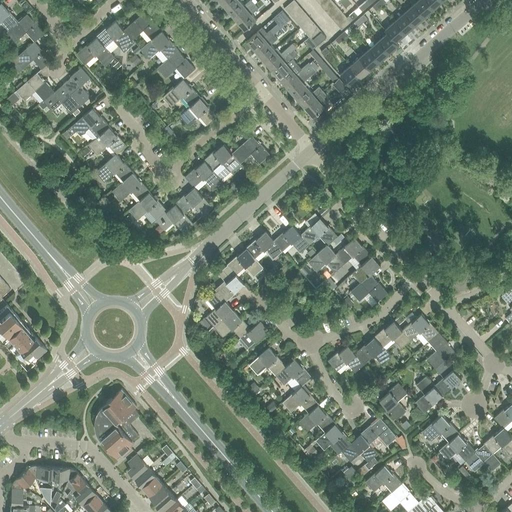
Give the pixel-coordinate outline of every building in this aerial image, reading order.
[(221,0),(220,1),(229,10),(240,0),(239,0),(221,0)] [(229,10),(237,20),(255,4),(252,0),(251,0),(250,0),(244,6),(240,0),(229,10)] [(294,0),(285,8),(289,13),(299,4),(295,0),(294,0)] [(329,0),(322,7),(326,11),(335,3),(332,0),(329,0)] [(426,0),(418,0),(413,5),(424,17),(434,9),(426,0)] [(442,0),(426,0),(434,9),(443,1),(442,0)] [(382,6),(378,2),(373,6),(377,10),(382,6)] [(0,21),(1,21),(8,30),(19,21),(9,10),(9,11),(1,3),(0,3),(0,21)] [(326,11),(330,16),(339,8),(335,3),(326,11)] [(255,4),(237,20),(245,30),(257,19),(252,14),(259,8),(258,8),(255,4)] [(289,13),(293,17),(303,9),(299,4),(289,13)] [(413,5),(404,13),(415,26),(424,17),(413,5)] [(330,16),(334,20),(343,13),(339,8),(330,16)] [(293,17),(297,22),(307,13),(303,9),(293,17)] [(282,10),(273,18),(281,28),(290,20),(282,10)] [(143,29),(151,39),(152,39),(162,31),(162,30),(152,19),(152,20),(144,11),(124,29),(133,38),(143,29)] [(354,11),(349,15),(353,19),(358,15),(354,11)] [(26,32),(34,41),(35,41),(45,32),(35,21),(35,22),(27,13),(19,21),(8,30),(7,31),(12,37),(16,41),(26,32)] [(297,22),(301,26),(311,18),(307,13),(297,22)] [(334,20),(338,25),(347,17),(343,13),(334,20)] [(404,13),(394,21),(406,34),(415,26),(404,13)] [(364,14),(359,18),(363,22),(368,18),(364,14)] [(347,17),(338,25),(342,30),(351,22),(347,17)] [(301,26),(305,31),(314,22),(311,18),(301,26)] [(363,22),(359,18),(354,22),(358,27),(363,22)] [(107,27),(96,36),(97,37),(105,46),(106,46),(108,48),(117,40),(124,49),(134,40),(133,38),(124,29),(116,20),(108,27),(107,27)] [(385,30),(387,33),(388,32),(396,42),(406,34),(394,21),(385,30)] [(305,31),(308,35),(318,27),(314,22),(305,31)] [(313,40),(314,39),(322,32),(318,27),(308,35),(313,40)] [(259,31),(247,41),(256,51),(274,34),(270,30),(267,33),(262,28),(259,31)] [(279,30),(274,34),(278,38),(283,34),(279,30)] [(345,30),(341,35),(344,39),(349,35),(345,30)] [(160,48),(168,58),(178,49),(179,49),(169,38),(168,38),(162,31),(152,39),(151,39),(140,48),(141,49),(149,58),(160,48)] [(322,32),(314,39),(318,45),(327,37),(322,32)] [(387,33),(378,41),(389,53),(399,45),(396,42),(388,32),(387,33)] [(256,51),(264,60),(275,50),(271,45),(278,39),(278,38),(274,34),(256,51)] [(344,39),(341,35),(336,39),(340,43),(344,39)] [(108,48),(106,46),(105,46),(97,37),(89,44),(88,43),(77,53),(86,63),(96,55),(106,65),(115,57),(108,48)] [(14,58),(10,62),(19,72),(23,68),(33,59),(42,68),(52,59),(44,50),(43,51),(35,41),(34,41),(14,58)] [(378,41),(369,49),(380,62),(389,53),(378,41)] [(331,43),(327,47),(332,52),(335,49),(331,43)] [(272,69),(294,50),(297,48),(293,44),(282,53),(277,48),(275,50),(264,60),(272,69)] [(326,47),(321,51),(325,56),(330,51),(326,47)] [(168,58),(157,67),(166,77),(177,67),(185,77),(195,68),(186,57),(185,57),(178,49),(168,58)] [(369,49),(360,57),(371,70),(380,62),(369,49)] [(294,50),(272,69),(280,79),(292,69),(297,64),(293,59),(298,54),(294,50)] [(135,54),(130,58),(136,65),(141,61),(135,54)] [(360,57),(350,65),(362,78),(371,70),(360,57)] [(292,69),(280,79),(289,88),(313,66),(310,63),(309,62),(301,69),(297,64),(292,69)] [(362,78),(350,65),(341,74),(352,86),(362,78)] [(313,66),(289,88),(297,98),(309,88),(311,86),(306,80),(317,71),(316,69),(313,66)] [(71,77),(63,84),(81,105),(90,96),(81,86),(91,77),(81,67),(71,76),(71,77)] [(16,90),(7,98),(12,105),(22,96),(25,100),(36,90),(44,99),(54,90),(53,89),(45,80),(44,81),(37,73),(36,72),(24,83),(21,85),(16,90)] [(183,96),(191,105),(191,106),(201,97),(202,96),(192,85),(191,86),(184,78),(163,96),(172,106),(183,96)] [(347,88),(339,79),(334,84),(342,93),(347,88)] [(43,99),(39,103),(43,108),(47,105),(53,110),(62,102),(71,113),(73,112),(78,108),(81,105),(63,84),(55,91),(54,90),(44,99),(43,99)] [(297,98),(305,107),(323,91),(320,87),(313,93),(309,88),(297,98)] [(323,91),(305,107),(314,117),(325,107),(329,103),(324,98),(327,95),(323,91)] [(191,106),(191,105),(180,115),(188,125),(199,115),(208,125),(218,115),(209,104),(208,105),(204,101),(201,97),(191,106)] [(72,125),(67,130),(71,135),(77,130),(81,134),(92,125),(100,134),(100,135),(110,126),(111,125),(101,114),(100,115),(93,107),(72,125)] [(108,144),(116,153),(117,153),(117,154),(128,145),(118,133),(117,134),(110,126),(100,135),(100,134),(89,143),(98,153),(108,144)] [(167,126),(162,130),(168,137),(173,133),(167,126)] [(252,134),(232,152),(241,162),(251,153),(260,163),(271,153),(259,140),(258,141),(252,134)] [(204,159),(205,160),(213,170),(214,169),(223,180),(242,164),(241,162),(232,152),(224,143),(216,150),(215,150),(204,159)] [(87,147),(80,153),(84,157),(91,151),(87,147)] [(116,171),(124,180),(124,181),(134,172),(125,161),(124,161),(117,154),(117,153),(116,153),(96,171),(105,181),(116,171)] [(185,176),(195,187),(195,186),(204,178),(214,189),(223,180),(214,169),(213,170),(205,160),(197,167),(196,166),(185,176)] [(132,190),(140,199),(141,200),(150,191),(151,191),(141,180),(134,172),(124,181),(124,180),(113,190),(121,199),(132,190)] [(234,185),(230,188),(235,193),(239,190),(234,185)] [(175,202),(176,203),(184,213),(185,212),(194,204),(203,215),(213,207),(195,186),(195,187),(187,194),(186,193),(175,202)] [(149,209),(157,218),(167,209),(158,199),(157,199),(150,191),(141,200),(140,199),(129,209),(138,219),(149,209)] [(111,194),(106,199),(109,202),(114,198),(111,194)] [(167,209),(157,218),(156,219),(165,229),(175,221),(185,232),(194,223),(185,212),(184,213),(176,203),(168,210),(167,209)] [(327,203),(319,211),(323,216),(331,208),(327,203)] [(129,214),(124,218),(129,224),(134,220),(129,214)] [(320,217),(301,234),(309,243),(319,235),(327,244),(328,245),(338,236),(328,225),(327,226),(320,217)] [(155,228),(159,233),(165,228),(160,224),(155,228)] [(284,231),(273,240),(282,250),(291,242),(300,252),(309,243),(301,234),(293,224),(284,232),(284,231)] [(246,248),(254,258),(255,257),(264,249),(272,259),(282,250),(273,240),(265,231),(257,239),(257,238),(246,248)] [(348,236),(343,241),(347,244),(351,240),(348,236)] [(347,244),(336,254),(344,263),(353,256),(361,265),(372,255),(363,245),(361,246),(354,238),(351,240),(347,244)] [(334,253),(328,245),(327,244),(317,253),(312,257),(308,261),(316,271),(326,262),(334,272),(344,263),(336,254),(335,252),(334,253)] [(226,264),(227,265),(235,274),(236,274),(245,266),(253,276),(263,267),(255,257),(254,258),(246,248),(238,255),(226,264)] [(313,248),(308,253),(312,257),(317,253),(313,248)] [(380,265),(372,255),(361,265),(352,273),(360,282),(369,274),(370,274),(380,265)] [(305,264),(298,269),(304,275),(307,273),(308,274),(311,271),(305,264)] [(223,284),(216,291),(225,301),(236,292),(235,291),(244,284),(241,280),(238,277),(236,274),(235,274),(227,265),(217,273),(225,282),(223,284)] [(377,282),(370,274),(369,274),(360,282),(350,290),(359,300),(369,292),(377,301),(388,292),(381,285),(378,281),(377,282)] [(204,275),(197,294),(210,282),(204,275)] [(0,329),(2,328),(7,334),(4,338),(10,345),(13,342),(19,348),(15,351),(20,357),(26,356),(31,362),(47,349),(1,296),(10,288),(0,276),(0,329)] [(511,285),(501,295),(511,306),(510,306),(511,308),(511,311),(506,317),(510,321),(511,319),(511,285)] [(206,317),(214,327),(233,310),(225,301),(216,291),(207,299),(215,309),(206,317)] [(347,294),(342,299),(348,306),(353,302),(347,294)] [(232,328),(240,337),(250,328),(241,317),(240,318),(233,310),(214,327),(222,336),(232,328)] [(420,331),(428,341),(438,331),(429,321),(428,321),(421,313),(402,329),(410,339),(420,331)] [(400,316),(394,321),(398,325),(404,320),(400,316)] [(204,317),(199,321),(206,329),(211,325),(204,317)] [(260,320),(250,328),(240,337),(248,347),(268,329),(260,320)] [(401,347),(410,339),(402,329),(398,325),(394,321),(394,320),(386,327),(385,326),(374,336),(374,337),(383,347),(384,346),(392,338),(401,347)] [(426,358),(435,368),(445,359),(454,351),(447,343),(448,342),(438,331),(428,341),(436,350),(426,358)] [(392,355),(384,346),(383,347),(374,337),(366,344),(366,343),(355,352),(364,363),(373,355),(382,364),(392,355)] [(354,371),(364,363),(355,352),(347,344),(339,351),(338,350),(327,360),(337,370),(346,362),(354,371)] [(267,365),(275,374),(285,365),(276,354),(275,355),(268,346),(249,363),(257,373),(267,365)] [(456,352),(451,357),(454,361),(460,356),(456,352)] [(293,375),(301,385),(301,384),(301,385),(312,376),(302,365),(301,365),(294,357),(285,365),(275,374),(283,383),(293,375)] [(443,377),(434,385),(442,395),(443,396),(454,386),(453,385),(462,378),(445,359),(435,368),(443,377)] [(409,361),(405,365),(408,369),(413,365),(409,361)] [(442,395),(434,385),(426,375),(416,384),(424,393),(415,402),(424,412),(435,403),(434,402),(442,395)] [(254,381),(247,387),(253,393),(259,388),(254,381)] [(379,400),(396,419),(406,410),(398,400),(407,392),(398,382),(387,391),(387,392),(379,400)] [(300,403),(308,412),(318,403),(318,404),(319,403),(309,392),(308,393),(301,385),(301,384),(301,385),(282,401),(291,411),(300,403)] [(100,437),(101,439),(117,458),(122,454),(124,457),(133,449),(131,446),(135,443),(132,440),(139,434),(131,426),(134,424),(131,421),(140,414),(134,408),(137,405),(122,388),(103,405),(102,406),(100,408),(99,410),(98,411),(97,413),(96,415),(96,416),(96,418),(95,420),(95,421),(95,423),(95,425),(95,427),(96,428),(96,430),(97,432),(97,433),(98,434),(99,436),(100,437)] [(274,401),(266,407),(270,412),(272,410),(276,407),(277,405),(274,401)] [(494,417),(503,427),(504,426),(504,427),(511,419),(511,402),(507,408),(506,407),(494,417)] [(317,422),(325,431),(334,422),(335,423),(335,422),(326,411),(325,412),(318,404),(318,403),(308,412),(298,420),(307,430),(317,422)] [(441,432),(449,441),(459,433),(459,432),(450,421),(449,422),(442,414),(423,430),(431,440),(441,432)] [(359,432),(360,433),(369,443),(378,435),(387,445),(395,438),(397,436),(380,417),(371,424),(370,423),(359,432)] [(408,418),(401,424),(406,429),(412,423),(408,418)] [(333,441),(341,450),(352,441),(343,430),(342,431),(335,423),(334,422),(325,431),(315,439),(324,449),(333,441)] [(495,433),(484,442),(494,453),(503,445),(511,454),(511,453),(511,435),(504,427),(504,426),(503,427),(495,434),(495,433)] [(360,433),(352,441),(341,450),(350,460),(360,452),(368,461),(374,456),(378,452),(369,443),(360,433)] [(457,450),(466,460),(476,451),(466,440),(466,441),(459,433),(449,441),(439,449),(448,459),(457,450)] [(397,436),(395,438),(401,445),(403,448),(407,446),(405,439),(402,435),(399,437),(397,435),(397,436)] [(476,451),(466,460),(475,470),(482,463),(484,462),(492,470),(501,462),(494,453),(484,442),(483,443),(484,444),(481,446),(476,451)] [(311,443),(303,450),(309,457),(318,450),(311,443)] [(162,448),(165,452),(170,447),(167,444),(162,448)] [(170,447),(165,452),(169,456),(174,452),(170,447)] [(169,456),(162,462),(165,466),(177,455),(174,452),(169,456)] [(128,469),(135,477),(149,466),(137,453),(128,461),(131,466),(128,469)] [(368,461),(365,464),(369,468),(378,460),(374,456),(368,461)] [(176,464),(179,468),(184,464),(181,460),(176,464)] [(184,464),(179,468),(183,472),(188,468),(184,464)] [(384,482),(391,491),(401,483),(402,482),(393,471),(392,472),(385,464),(365,481),(374,490),(384,482)] [(462,464),(458,468),(464,474),(468,470),(462,464)] [(28,467),(28,468),(35,476),(52,477),(53,466),(35,465),(34,465),(33,465),(31,466),(29,467),(28,467)] [(70,467),(53,466),(52,477),(69,478),(70,467)] [(135,477),(142,486),(156,474),(149,466),(135,477)] [(69,478),(66,485),(74,495),(79,491),(80,491),(88,484),(77,471),(76,470),(75,470),(75,469),(74,469),(73,468),(72,468),(71,468),(70,467),(69,478)] [(12,485),(11,486),(23,487),(35,476),(28,468),(15,479),(14,480),(14,481),(13,482),(12,483),(12,484),(12,485)] [(142,486),(149,494),(163,482),(156,474),(142,486)] [(190,480),(193,484),(198,480),(195,476),(190,480)] [(198,480),(193,484),(197,489),(202,484),(198,480)] [(149,494),(156,502),(170,490),(163,482),(149,494)] [(400,501),(408,510),(418,501),(409,490),(408,491),(401,483),(391,491),(382,499),(391,509),(400,501)] [(95,492),(88,484),(80,491),(79,491),(74,495),(82,504),(95,492)] [(11,487),(10,503),(22,504),(22,503),(23,487),(11,486),(11,487)] [(156,502),(163,510),(177,498),(170,490),(156,502)] [(354,490),(350,493),(355,499),(358,495),(354,490)] [(102,500),(95,492),(82,504),(89,511),(102,500)] [(204,497),(207,501),(212,496),(209,492),(204,497)] [(425,511),(426,511),(444,511),(445,511),(435,501),(427,493),(418,501),(408,510),(409,511),(425,511)] [(212,496),(207,501),(211,505),(216,501),(212,496)] [(60,497),(54,509),(56,511),(64,505),(66,504),(60,497)] [(163,510),(165,511),(177,511),(184,506),(177,498),(163,510)] [(105,511),(109,508),(102,500),(89,511),(88,511),(105,511)] [(511,511),(511,502),(500,511),(511,511)] [(10,503),(9,511),(34,511),(35,504),(31,504),(28,504),(26,504),(22,503),(22,504),(10,503)]
